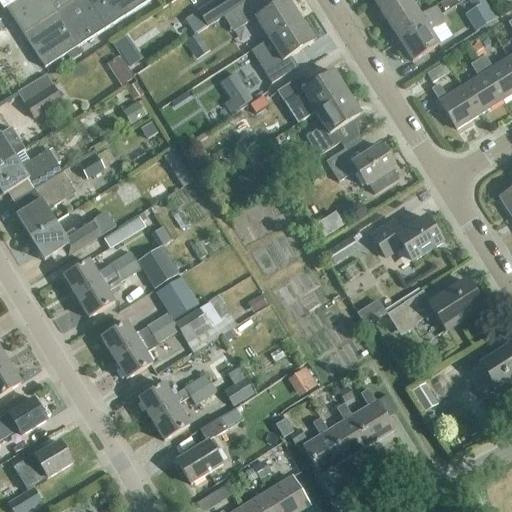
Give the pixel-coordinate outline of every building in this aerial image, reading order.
[(6,7),(24,36),(46,70),(67,56),(72,62),(82,56),(78,49),(152,1),(151,0),(7,0),(9,1),(11,4),(6,7)] [(219,0),(199,13),(208,27),(251,0),(219,0)] [(268,42),(300,21),(286,0),(285,0),(262,14),(254,1),(224,19),(233,33),(254,20),(268,42)] [(372,0),(385,21),(412,4),(409,0),(372,0)] [(420,17),(412,4),(385,21),(398,41),(439,15),(435,8),(420,17)] [(199,13),(185,21),(194,36),(208,27),(199,13)] [(439,15),(398,41),(411,62),(437,45),(429,33),(444,23),(439,15)] [(300,21),(268,42),(275,54),(263,62),(269,71),(265,74),(272,85),(297,70),(290,58),(314,44),(300,21)] [(209,33),(217,49),(230,43),(222,26),(209,33)] [(209,54),(197,36),(185,44),(197,62),(209,54)] [(126,37),(115,44),(120,52),(131,44),(126,37)] [(501,103),(511,96),(511,69),(506,60),(492,69),(484,56),(476,62),(501,103)] [(478,117),(501,103),(476,62),(470,65),(478,77),(460,88),(478,117)] [(445,64),(426,75),(427,76),(424,78),(429,85),(431,84),(432,84),(450,73),(445,64)] [(302,94),(316,115),(347,96),(333,74),(310,89),(303,78),(278,94),(284,105),(302,94)] [(252,102),(235,75),(220,85),(230,101),(223,106),(230,116),(252,102)] [(135,84),(126,90),(133,102),(142,96),(135,84)] [(454,132),(478,117),(460,88),(445,97),(438,86),(431,90),(438,102),(436,103),(454,132)] [(35,120),(62,103),(53,88),(26,106),(35,120)] [(316,115),(323,127),(306,139),(318,158),(344,143),(337,132),(360,117),(347,96),(316,115)] [(260,101),(240,114),(246,124),(266,111),(260,101)] [(136,104),(122,113),(131,126),(145,118),(136,104)] [(151,125),(141,131),(147,140),(157,134),(151,125)] [(0,135),(0,166),(15,158),(23,152),(25,151),(11,129),(0,135)] [(353,165),(345,153),(327,165),(340,184),(357,173),(367,188),(369,187),(374,195),(397,181),(392,172),(395,170),(381,147),(353,165)] [(109,190),(121,184),(117,175),(131,169),(123,150),(109,155),(117,173),(104,179),(109,190)] [(15,158),(0,166),(0,192),(3,197),(28,181),(34,191),(62,173),(49,152),(30,164),(23,152),(15,158)] [(105,171),(96,157),(79,168),(88,181),(105,171)] [(186,172),(175,178),(183,189),(193,183),(186,172)] [(29,239),(55,223),(48,211),(52,208),(53,210),(76,196),(62,173),(34,191),(40,201),(15,216),(29,239)] [(511,190),(499,199),(511,220),(511,190)] [(145,229),(138,219),(103,241),(110,251),(145,229)] [(178,237),(191,233),(186,220),(173,225),(178,237)] [(412,264),(442,245),(426,220),(397,237),(390,226),(373,237),(386,258),(402,248),(412,264)] [(92,223),(65,239),(55,223),(29,239),(44,263),(69,247),(73,252),(100,235),(92,223)] [(335,266),(359,251),(350,238),(326,253),(335,266)] [(161,248),(136,264),(141,270),(154,291),(179,276),(161,248)] [(75,300),(136,262),(130,253),(109,267),(95,276),(88,264),(62,279),(75,300)] [(136,262),(75,300),(88,321),(113,305),(107,294),(118,287),(120,284),(141,270),(136,264),(136,262)] [(173,324),(198,309),(180,281),(156,296),(167,314),(173,324)] [(415,327),(415,324),(416,326),(434,315),(445,333),(483,310),(466,283),(430,305),(422,293),(403,304),(404,306),(388,316),(401,336),(415,327)] [(220,297),(198,310),(212,332),(223,325),(233,318),(220,297)] [(367,308),(357,314),(365,328),(375,322),(367,308)] [(188,347),(212,332),(198,310),(198,309),(173,324),(179,333),(188,347)] [(146,328),(133,337),(125,325),(100,340),(113,361),(173,324),(167,314),(146,328)] [(173,324),(113,361),(125,382),(150,366),(144,356),(158,347),(157,346),(179,333),(173,324)] [(470,387),(469,386),(485,376),(494,392),(511,380),(511,356),(507,349),(484,364),(478,354),(457,367),(455,365),(441,373),(456,395),(470,387)] [(227,355),(208,367),(217,381),(236,370),(237,369),(228,354),(227,355)] [(0,398),(20,386),(7,365),(0,369),(0,398)] [(183,390),(171,398),(163,386),(138,401),(150,422),(211,385),(205,376),(183,390)] [(211,385),(150,422),(163,442),(188,427),(181,415),(194,407),(216,394),(211,385)] [(434,409),(422,388),(413,394),(425,415),(434,409)] [(351,418),(369,448),(394,433),(376,404),(368,391),(361,396),(368,408),(352,418),(351,418)] [(0,439),(3,438),(16,429),(22,438),(47,423),(33,400),(0,420),(0,439)] [(345,462),(369,448),(351,418),(352,418),(345,406),(337,411),(344,423),(328,432),(327,433),(345,462)] [(211,441),(227,432),(220,420),(200,432),(207,444),(176,463),(191,487),(223,467),(214,454),(218,452),(211,441)] [(327,433),(328,432),(321,421),(312,426),(320,438),(303,449),(321,477),(345,462),(327,433)] [(293,434),(286,422),(276,427),(283,440),(293,434)] [(299,432),(289,438),(295,446),(305,440),(299,432)] [(48,481),(73,466),(59,443),(20,467),(28,481),(42,472),(48,481)] [(252,469),(246,474),(251,483),(258,478),(252,469)] [(268,494),(278,511),(302,511),(309,508),(292,479),(268,494)] [(227,486),(213,495),(219,505),(233,496),(227,486)] [(12,511),(28,511),(41,504),(32,490),(8,505),(12,511)] [(244,509),(246,511),(278,511),(268,494),(244,509)]
